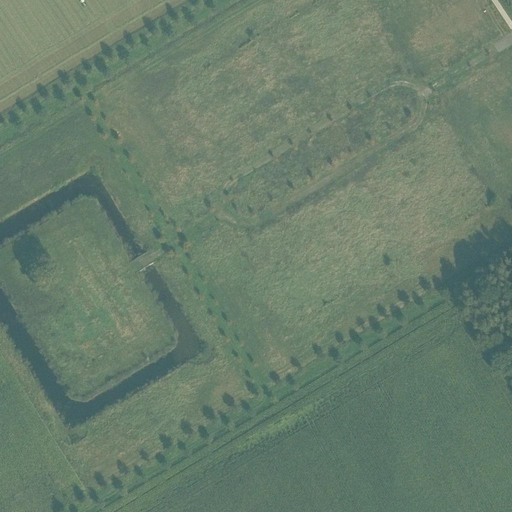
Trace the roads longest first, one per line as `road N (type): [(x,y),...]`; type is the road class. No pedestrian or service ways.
road 1 (residential): [(423,92),(423,119),(250,225),(222,212)]
road 2 (residential): [(222,212),(220,196),(230,183),(386,84),(406,82),(423,92)]
